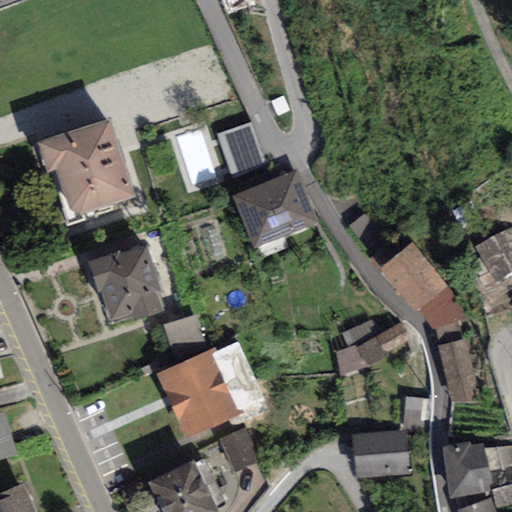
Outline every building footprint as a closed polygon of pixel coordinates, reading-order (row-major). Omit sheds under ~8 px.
[(107,115),(38,139),(47,166),(56,163),(69,202),(80,207),(133,190),(107,115)] [(315,221),(294,169),(233,194),(254,246),(315,221)] [(367,210),(352,224),(368,241),(383,228),(367,210)] [(511,229),(480,244),(497,283),(511,276),(511,229)] [(147,238),(90,257),(111,321),(168,303),(147,238)] [(445,284),(411,241),(381,264),(415,307),(445,284)] [(167,319),(173,348),(206,341),(200,313),(167,319)] [(351,344),(336,350),(344,370),(413,342),(405,321),(378,331),(372,317),(344,328),(351,344)] [(467,336),(437,342),(450,403),(480,397),(467,336)] [(212,349),(158,372),(186,435),(240,411),(212,349)] [(407,426),(432,426),(432,394),(407,394),(407,426)] [(0,458),(18,453),(6,411),(0,412),(0,458)] [(261,458),(246,427),(222,438),(236,470),(261,458)] [(410,429),(350,434),(354,476),(413,471),(410,429)] [(471,440),(442,445),(451,494),(492,487),(484,442),(472,444),(471,440)] [(196,460),(193,455),(149,476),(165,511),(212,511),(220,509),(217,504),(225,500),(204,456),(196,460)] [(35,511),(19,477),(0,486),(0,511),(35,511)] [(495,511),(490,496),(459,507),(460,511),(495,511)]
